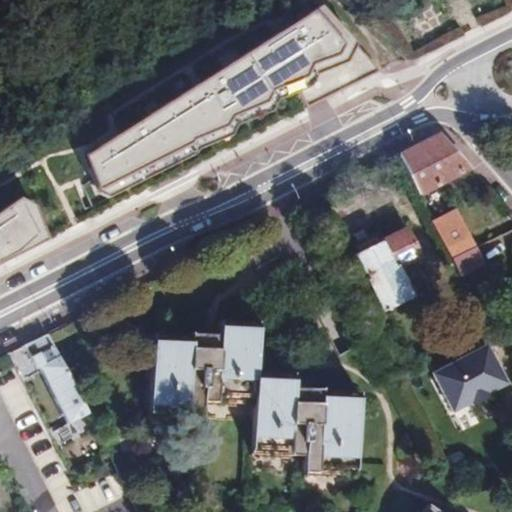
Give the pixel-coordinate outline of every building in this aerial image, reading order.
[(274,115),(280,104),(302,95),(311,112),(362,87),(383,76),(324,10),(89,157),(102,178),(111,200),(158,177),(198,157),(201,153),(235,139),(239,129),(274,115)] [(397,157),(396,158),(417,196),(425,192),(468,171),(437,136),(397,157)] [(100,196),(111,200),(102,178),(89,157),(86,159),(100,196)] [(0,266),(45,244),(23,199),(0,214),(0,266)] [(37,208),(23,199),(45,244),(50,242),(37,208)] [(447,234),(440,238),(458,271),(478,256),(481,254),(474,241),(464,225),(447,234)] [(403,226),(374,241),(369,233),(348,243),(382,311),(411,296),(399,270),(420,258),(403,226)] [(478,256),(458,271),(467,284),(487,270),(478,256)] [(151,336),(149,404),(171,405),(171,399),(187,400),(187,414),(200,414),(200,403),(200,397),(214,398),(214,385),(229,386),(229,391),(254,392),(254,405),(252,442),(274,443),(273,439),(288,440),(288,452),(302,453),(302,458),(302,471),(317,472),(317,457),(332,458),(332,463),(356,465),(358,396),(319,394),(320,389),(320,387),(305,386),(305,394),(293,393),(293,385),(293,373),(255,371),(256,325),(217,323),(216,332),(216,339),(204,339),(204,331),(189,331),(188,333),(188,338),(151,336)] [(38,336),(22,344),(35,370),(38,368),(67,424),(86,415),(45,333),(38,336)] [(486,343),(434,369),(453,407),(471,398),(474,402),(491,393),(488,389),(505,381),(486,343)] [(200,403),(254,405),(254,392),(229,391),(229,386),(214,385),(214,398),(200,397),(200,403)] [(305,386),(293,385),(293,393),(305,394),(305,386)] [(171,405),(149,404),(148,417),(199,419),(200,414),(187,414),(187,400),(171,399),(171,405)] [(252,455),(302,458),(302,453),(288,452),(288,440),(273,439),(274,443),(252,442),(252,455)] [(355,474),(356,465),(332,463),(332,458),(317,457),(317,472),(302,471),(302,474),(355,474)] [(292,502),(291,505),(292,507),(293,509),(296,510),(298,510),(300,509),(302,507),(303,505),(302,503),(300,500),(298,499),(296,499),(293,500),(292,502)]
